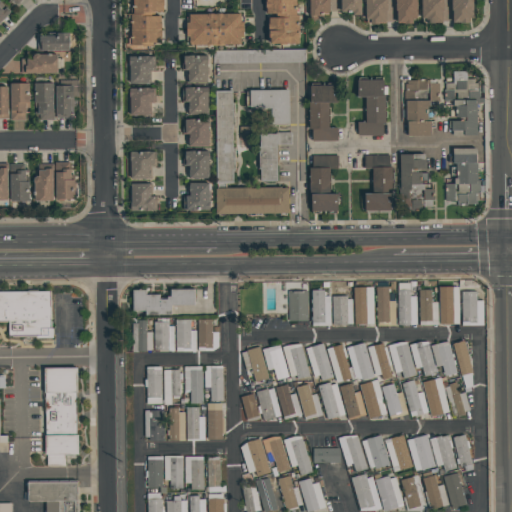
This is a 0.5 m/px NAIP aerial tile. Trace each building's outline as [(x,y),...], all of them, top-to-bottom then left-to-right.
[(131,0),(161,0),(162,13),(152,13),(152,15),(160,15),(160,45),(151,46),(130,46),(129,14),(132,14),(131,0)] [(295,0),(295,17),(298,17),(298,44),(268,44),(267,19),(275,19),(275,15),(265,15),(265,0),(295,0)] [(309,16),(308,0),(328,0),(328,12),(321,12),(321,14),(317,14),(317,16),(309,16)] [(340,0),(359,0),(360,16),(352,16),(352,11),(349,11),(350,13),(340,14),(340,0)] [(364,19),(364,0),(385,0),(385,10),(384,10),(384,24),(369,25),(369,19),(364,19)] [(394,0),(415,0),(416,19),(411,19),(411,25),(403,25),(403,23),(396,23),(395,11),(394,11),(394,0)] [(420,20),(420,0),(442,0),(442,11),(441,11),(441,23),(425,24),(425,20),(420,20)] [(450,11),(449,0),(471,0),(471,19),(467,19),(467,24),(458,24),(458,23),(451,23),(451,11),(450,11)] [(0,10),(1,11),(5,8),(9,12),(0,21),(0,10)] [(187,15),(239,15),(239,23),(242,23),(242,37),(239,37),(239,46),(187,46),(187,37),(185,38),(185,23),(187,23),(187,15)] [(56,34),(68,34),(68,52),(36,52),(35,37),(56,37),(56,34)] [(212,64),(212,52),(304,50),(304,62),(212,64)] [(37,56),(56,55),(56,59),(61,59),(62,74),(20,75),(20,60),(31,60),(31,59),(31,58),(31,57),(32,57),(32,56),(33,55),(34,55),(35,55),(36,55),(37,55),(37,56)] [(127,58),(153,57),(154,72),(149,72),(149,85),(128,85),(127,58)] [(181,57),(206,57),(206,85),(185,85),(185,71),(181,71),(181,57)] [(476,137),(451,137),(451,122),(456,122),(455,107),(452,107),(452,101),(443,101),(443,91),(444,91),(444,84),(455,84),(455,79),(464,79),(464,80),(473,80),(473,84),(475,84),(476,137)] [(355,82),(381,81),(381,98),(383,98),(383,125),(381,125),(381,136),(356,137),(356,124),(364,124),(364,99),(355,99),(355,82)] [(429,136),(406,136),(406,123),(405,123),(405,85),(406,85),(406,81),(427,81),(427,84),(437,84),(437,102),(429,102),(429,107),(425,107),(425,110),(432,110),(432,118),(426,118),(426,122),(429,122),(429,136)] [(28,84),(28,109),(24,109),(24,121),(9,121),(9,115),(8,115),(8,85),(28,84)] [(33,84),(52,84),(53,121),(38,121),(38,115),(37,115),(36,104),(33,104),(33,84)] [(8,86),(0,86),(0,118),(9,118),(8,86)] [(308,86),(334,86),(334,103),(326,104),(327,129),(335,128),(336,141),(311,142),(311,130),(308,130),(308,86)] [(54,87),(71,87),(72,117),(66,117),(66,118),(55,119),(54,87)] [(128,90),(153,89),(154,103),(149,103),(150,116),(128,117),(128,90)] [(181,89),(206,89),(207,116),(185,116),(185,103),(181,103),(181,89)] [(246,92),(287,91),(288,125),(271,126),(270,107),(249,107),(249,106),(247,106),(246,92)] [(214,92),(231,92),(231,104),(233,104),(233,128),(231,128),(231,149),(233,149),(233,173),(232,173),(232,185),(215,186),(214,92)] [(181,121),(207,121),(207,147),(186,148),(186,135),(181,136),(181,121)] [(240,127),(253,127),(253,140),(241,140),(240,127)] [(291,133),(291,145),(275,145),(276,182),(259,182),(258,135),(276,134),(276,133),(291,133)] [(451,150),(476,149),(476,194),(473,194),(473,204),(453,205),(453,202),(443,203),(443,185),(452,185),(452,180),(455,180),(454,165),(451,165),(451,150)] [(182,152),(207,152),(208,179),(186,179),(186,166),(182,166),(182,152)] [(128,154),(154,153),(155,167),(150,167),(150,180),(128,180),(128,154)] [(363,156),(388,155),(389,212),(363,212),(363,195),(371,195),(370,169),(363,169),(363,156)] [(423,155),(424,169),(422,169),(422,176),(420,176),(420,185),(422,185),(422,190),(432,190),(432,200),(430,200),(430,207),(419,207),(419,210),(399,211),(398,155),(423,155)] [(311,156),(336,156),(336,170),(328,170),(328,196),(335,195),(336,212),(309,213),(308,168),(311,168),(311,156)] [(53,162),(68,162),(68,169),(72,169),(73,201),(54,201),(53,162)] [(8,165),(24,164),(24,171),(27,170),(28,202),(9,203),(8,165)] [(37,165),(52,165),(52,202),(33,203),(32,183),(32,182),(31,181),(32,180),(32,179),(32,178),(33,178),(34,177),(35,177),(36,177),(36,178),(37,178),(37,165)] [(8,168),(0,168),(0,200),(8,200),(8,168)] [(186,184),(208,184),(208,211),(182,211),(182,197),(186,197),(186,184)] [(129,185),(151,185),(151,197),(155,197),(156,212),(129,212),(129,185)] [(214,189),(287,189),(287,215),(214,215),(214,189)] [(441,324),(441,287),(460,287),(461,324),(441,324)] [(356,324),(355,289),(374,288),(374,324),(356,324)] [(390,301),(396,301),(396,325),(390,326),(378,326),(377,288),(390,288),(390,301)] [(161,300),(172,300),(172,290),(197,290),(197,304),(173,305),(174,315),(161,315),(145,315),(145,311),(134,311),(134,290),(147,290),(147,295),(161,295),(161,300)] [(290,322),(289,291),(308,291),(309,321),(290,322)] [(326,326),(313,326),(313,291),(325,291),(325,297),(331,297),(332,326),(326,326)] [(399,325),(398,291),(411,291),(411,297),(417,297),(417,325),(411,325),(399,325)] [(433,303),(438,303),(439,325),(433,326),(421,326),(420,291),(432,291),(433,303)] [(0,293),(52,293),(52,336),(11,336),(11,320),(0,320),(0,293)] [(463,326),(463,293),(477,293),(477,302),(485,302),(485,325),(477,325),(463,326)] [(348,300),(353,300),(354,325),(348,325),(333,325),(333,297),(348,297),(348,300)] [(190,320),(190,331),(195,331),(195,352),(174,352),(174,320),(190,320)] [(211,320),(211,349),(195,349),(195,320),(211,320)] [(145,322),(146,352),(137,352),(136,322),(145,322)] [(167,322),(167,351),(153,351),(152,322),(167,322)] [(470,373),(466,341),(455,342),(459,375),(470,373)] [(426,378),(423,367),(417,369),(410,346),(422,342),(428,343),(434,364),(437,374),(426,378)] [(455,362),(458,374),(446,377),(443,366),(438,367),(432,347),(449,342),(455,362)] [(375,377),(362,380),(359,369),(354,370),(347,348),(353,347),(366,343),(375,377)] [(407,343),(416,375),(410,377),(404,379),(402,371),(396,373),(388,346),(400,343),(407,343)] [(332,373),(333,378),(322,381),(320,376),(315,378),(306,349),(324,344),(332,373)] [(367,348),(381,344),(391,378),(381,381),(379,375),(375,376),(367,348)] [(301,345),(310,375),(298,379),(297,375),(292,377),(284,348),(295,345),(301,345)] [(325,350),(340,345),(350,379),(335,383),(325,350)] [(286,367),(289,377),(277,381),(274,370),(270,371),(264,350),(280,346),(286,367)] [(261,348),(270,379),(257,383),(253,369),(247,370),(242,353),(261,348)] [(205,387),(205,367),(211,367),(224,367),(224,387),(224,402),(212,402),(211,387),(205,387)] [(148,404),(147,368),(163,368),(163,404),(148,404)] [(204,391),(204,404),(191,404),(191,391),(185,391),(185,368),(191,368),(203,368),(204,391)] [(165,371),(180,371),(180,405),(165,405),(165,371)] [(359,385),(375,380),(385,414),(369,418),(359,385)] [(414,383),(421,381),(429,412),(423,414),(412,417),(402,384),(413,381),(414,383)] [(433,400),(428,384),(435,382),(436,385),(443,384),(451,413),(437,417),(435,408),(431,409),(429,401),(433,400)] [(328,420),(319,386),(330,383),(331,386),(337,384),(346,415),(328,420)] [(466,412),(466,413),(454,416),(446,386),(458,383),(461,395),(465,393),(470,411),(466,412)] [(349,419),(340,387),(352,384),(354,393),(360,391),(367,414),(349,419)] [(397,394),(402,392),(408,414),(403,416),(391,419),(382,388),(394,384),(397,394)] [(276,389),(288,385),(291,395),(296,394),(302,415),(285,420),(276,389)] [(306,421),(297,388),(309,385),(311,395),(317,393),(323,416),(306,421)] [(264,420),(257,393),(273,388),(281,416),(264,420)] [(241,398),(253,394),(260,416),(248,420),(241,398)] [(223,419),(226,419),(227,435),(224,435),(224,439),(209,439),(208,404),(223,404),(223,419)] [(187,408),(199,408),(199,418),(206,418),(207,440),(198,440),(188,440),(187,408)] [(180,441),(170,441),(169,409),(179,409),(179,413),(185,413),(186,441),(180,441)] [(165,411),(165,441),(146,441),(146,411),(165,411)] [(375,466),(370,467),(362,442),(369,439),(381,435),(391,465),(376,470),(375,466)] [(419,459),(414,461),(407,440),(420,435),(421,436),(425,435),(431,456),(428,457),(432,469),(423,472),(419,459)] [(458,468),(446,472),(443,466),(439,467),(430,440),(447,435),(458,468)] [(471,464),(473,470),(466,472),(464,467),(462,468),(453,439),(465,435),(474,464),(471,464)] [(47,436),(80,436),(80,455),(66,455),(48,455),(47,455),(47,436)] [(313,472),(302,476),(298,465),(292,467),(284,441),(297,436),(301,436),(313,472)] [(365,462),(368,469),(356,473),(354,465),(348,467),(338,438),(345,436),(357,436),(365,462)] [(385,441),(404,436),(415,470),(396,476),(385,441)] [(260,443),(268,466),(270,471),(265,473),(263,467),(249,472),(240,446),(247,441),(258,437),(259,440),(260,443)] [(275,461),(269,462),(262,441),(273,437),(280,437),(291,469),(279,473),(275,461)] [(314,450),(340,449),(340,463),(314,463),(314,450)] [(48,455),(66,455),(66,466),(48,466),(48,455)] [(165,456),(183,456),(183,480),(183,489),(171,489),(170,480),(166,480),(165,456)] [(148,457),(162,457),(163,487),(149,488),(148,457)] [(186,483),(186,457),(204,457),(205,483),(205,491),(192,491),(192,483),(186,483)] [(221,487),(226,486),(226,491),(221,491),(209,491),(209,487),(208,458),(220,457),(221,487)] [(368,479),(372,478),(381,505),(376,507),(362,511),(351,479),(366,474),(368,479)] [(453,508),(443,478),(458,474),(467,504),(453,508)] [(400,481),(418,475),(427,505),(410,511),(400,481)] [(432,510),(423,479),(435,475),(439,486),(444,485),(450,504),(445,506),(432,510)] [(278,480),(289,476),(294,489),(299,488),(304,505),(288,510),(278,480)] [(398,505),(399,507),(385,511),(375,481),(389,477),(390,480),(396,478),(404,503),(398,505)] [(308,510),(299,483),(311,478),(321,506),(308,510)] [(272,489),(278,487),(285,509),(279,511),(276,511),(266,511),(257,483),(268,479),(272,489)] [(29,483),(78,483),(78,502),(60,502),(29,502),(29,483)] [(251,511),(246,511),(242,486),(255,483),(261,510),(251,511)] [(148,511),(148,494),(161,494),(161,500),(164,500),(164,511),(148,511)] [(208,511),(208,495),(224,494),(224,504),(227,504),(227,511),(208,511)] [(190,511),(190,497),(200,497),(200,500),(205,500),(205,511),(190,511)] [(166,511),(166,502),(188,501),(188,511),(166,511)] [(60,511),(60,502),(78,502),(78,511),(60,511)] [(0,503),(0,511),(11,511),(11,504),(0,503)]
